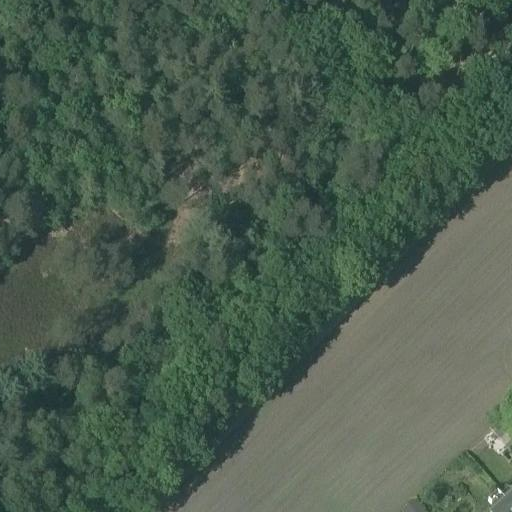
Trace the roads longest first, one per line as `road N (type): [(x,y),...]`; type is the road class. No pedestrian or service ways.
road 1 (track): [(454,195),(148,511)]
road 2 (track): [(276,0),(454,195)]
